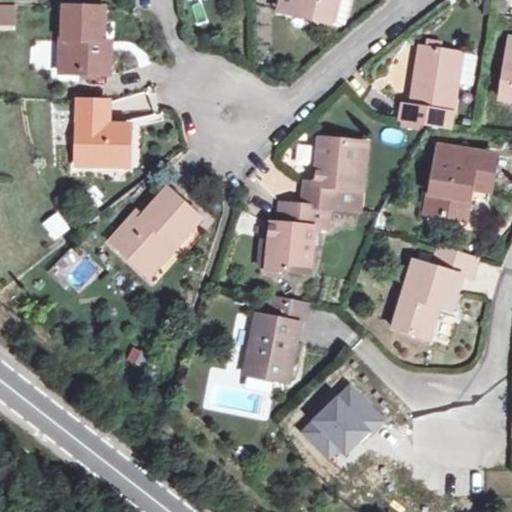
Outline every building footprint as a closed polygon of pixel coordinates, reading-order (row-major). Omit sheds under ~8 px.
[(337,0),(285,0),(282,12),(332,23),(337,0)] [(354,0),(337,0),(332,23),(348,27),(354,0)] [(0,7),(0,26),(13,27),(14,8),(0,7)] [(103,74),(104,39),(105,8),(66,7),(64,72),(103,74)] [(112,39),(104,39),(103,74),(111,75),(112,39)] [(401,121),(451,129),(464,53),(421,46),(411,107),(403,106),(401,121)] [(511,50),(509,50),(501,99),(511,101),(511,50)] [(110,102),(80,102),(78,164),(129,167),(131,126),(109,125),(110,102)] [(359,165),(361,143),(322,140),(317,185),(307,184),(305,205),(323,207),(330,208),(359,211),(361,186),(363,187),(365,166),(359,165)] [(367,144),(361,143),(359,165),(365,166),(367,144)] [(440,148),(432,195),(441,197),(438,215),(467,220),(472,189),(492,192),(497,160),(468,155),(469,152),(440,148)] [(114,242),(147,271),(171,243),(178,249),(203,220),(169,190),(144,217),(140,213),(114,242)] [(441,197),(432,195),(429,214),(438,215),(441,197)] [(323,207),(305,205),(282,203),(280,224),(273,223),(271,242),(269,267),(269,270),(311,275),(316,228),(321,229),(323,207)] [(323,207),(321,229),(328,229),(330,208),(323,207)] [(40,224),(55,245),(73,232),(57,211),(40,224)] [(269,267),(271,242),(262,241),(259,266),(269,267)] [(171,243),(147,271),(153,277),(178,249),(171,243)] [(440,248),(434,267),(463,276),(472,279),(479,260),(440,248)] [(463,276),(434,267),(414,262),(394,328),(431,340),(441,306),(453,310),(463,276)] [(246,375),(289,385),(300,325),(258,316),(246,375)] [(386,421),(349,384),(301,431),(329,459),(340,449),(346,455),(371,432),(373,434),(386,421)]
